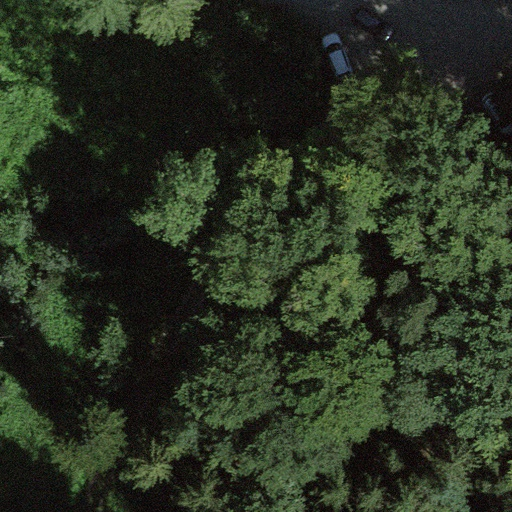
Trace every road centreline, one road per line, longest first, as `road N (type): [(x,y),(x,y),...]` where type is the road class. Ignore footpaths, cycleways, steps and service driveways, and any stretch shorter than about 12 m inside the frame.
road 1 (track): [(396,30),(140,389),(94,511)]
road 2 (track): [(229,0),(396,30)]
